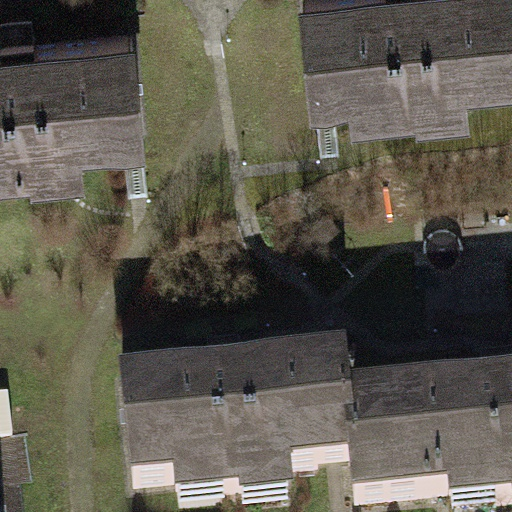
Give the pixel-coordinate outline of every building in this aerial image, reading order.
[(511,0),(335,0),(349,103),(511,81),(511,0)] [(171,25),(0,48),(0,164),(187,139),(171,25)] [(399,356),(168,383),(181,496),(413,469),(404,400),(399,356)] [(511,386),(404,400),(418,511),(444,511),(511,503),(511,386)] [(0,511),(28,511),(19,423),(0,425),(0,511)]
